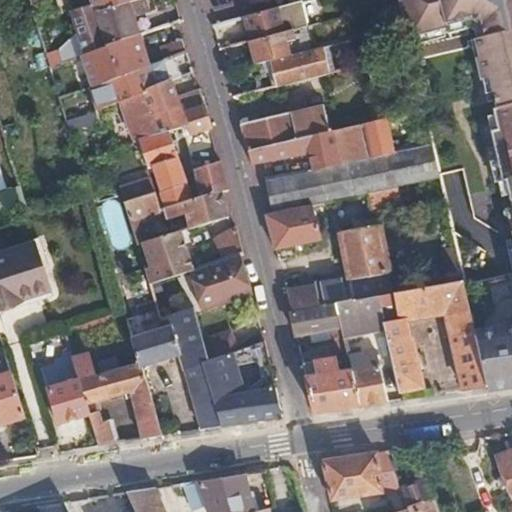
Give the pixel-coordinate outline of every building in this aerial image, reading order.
[(137,0),(88,0),(91,7),(70,13),(87,56),(109,47),(96,17),(137,0)] [(139,34),(134,19),(156,11),(151,0),(137,0),(96,17),(109,47),(139,34)] [(310,27),(303,0),(301,0),(246,16),(253,41),(300,29),(310,27)] [(511,0),(398,0),(399,4),(400,8),(434,0),(435,0),(446,37),(511,20),(511,0)] [(446,37),(435,0),(434,0),(400,8),(408,45),(446,37)] [(511,20),(446,37),(449,49),(450,56),(474,50),(481,80),(489,78),(497,108),(494,109),(499,129),(490,131),(502,180),(504,180),(511,212),(511,20)] [(290,55),(286,43),(303,38),(300,29),(253,41),(258,63),(268,60),(290,55)] [(94,90),(149,67),(141,42),(147,40),(144,33),(141,33),(139,34),(109,47),(87,56),(84,58),(94,90)] [(450,56),(449,49),(446,37),(408,45),(410,53),(413,65),(450,56)] [(329,74),(322,47),(290,55),(268,60),(276,86),(329,74)] [(413,65),(410,53),(366,64),(372,86),(415,75),(413,65)] [(180,79),(173,56),(149,67),(155,85),(170,80),(171,83),(180,79)] [(120,103),(171,83),(170,80),(155,85),(149,67),(94,90),(89,91),(96,112),(113,106),(120,103)] [(181,114),(205,106),(200,88),(198,91),(176,97),(171,83),(120,103),(136,147),(138,146),(138,143),(169,133),(185,128),(181,114)] [(361,124),(359,116),(364,115),(362,108),(357,109),(355,102),(323,110),(323,105),(291,112),(289,111),(260,118),(258,112),(243,116),(243,118),(239,123),(247,152),(361,124)] [(66,133),(87,128),(84,116),(63,121),(66,133)] [(393,151),(385,118),(361,124),(247,152),(251,163),(255,165),(307,152),(312,170),(393,151)] [(221,163),(209,120),(185,128),(187,135),(182,136),(192,171),(221,163)] [(194,203),(169,133),(138,143),(138,146),(142,157),(147,171),(153,170),(167,212),(194,203)] [(374,191),(438,177),(431,147),(430,143),(393,151),(312,170),(264,180),(272,212),(317,205),(373,193),(374,191)] [(147,171),(142,157),(130,161),(138,184),(150,181),(147,171)] [(221,194),(228,190),(221,163),(192,171),(201,200),(221,194)] [(228,217),(221,194),(201,200),(194,203),(167,212),(169,221),(186,215),(191,230),(228,217)] [(161,214),(154,195),(125,206),(139,248),(143,246),(155,242),(147,218),(161,214)] [(0,215),(25,208),(22,197),(0,203),(0,215)] [(325,236),(317,205),(272,212),(265,214),(274,249),(321,240),(321,237),(325,236)] [(191,230),(186,215),(169,221),(167,212),(161,214),(147,218),(155,242),(182,233),(191,230)] [(363,228),(379,224),(377,215),(362,219),(363,228)] [(388,275),(379,224),(363,228),(362,219),(361,217),(352,219),(354,230),(339,232),(348,279),(285,290),(291,311),(335,304),(371,298),(368,279),(388,275)] [(511,230),(491,235),(492,238),(494,248),(511,243),(511,230)] [(243,253),(238,231),(216,243),(224,260),(243,253)] [(194,269),(182,233),(155,242),(143,246),(151,271),(147,272),(150,284),(186,272),(194,269)] [(46,276),(36,244),(0,254),(0,308),(21,302),(22,299),(50,290),(46,276)] [(253,294),(246,267),(243,253),(224,260),(194,269),(186,272),(198,310),(253,294)] [(150,284),(147,272),(133,277),(136,288),(150,284)] [(475,335),(474,331),(462,283),(438,286),(444,315),(463,391),(487,387),(475,335)] [(444,315),(438,286),(398,293),(404,322),(444,315)] [(421,389),(410,338),(409,339),(404,322),(398,293),(389,295),(377,297),(383,324),(398,394),(421,389)] [(383,324),(377,297),(371,298),(335,304),(342,334),(365,328),(383,324)] [(342,334),(335,304),(291,311),(290,312),(295,336),(331,328),(333,336),(342,334)] [(201,338),(192,309),(167,316),(169,326),(131,338),(138,362),(140,366),(179,354),(184,370),(185,371),(203,431),(221,428),(203,361),(208,360),(201,338)] [(511,384),(511,325),(475,335),(487,387),(496,386),(511,384)] [(374,367),(365,328),(342,334),(342,336),(345,347),(350,370),(350,372),(374,367)] [(235,352),(229,330),(201,338),(208,360),(232,353),(235,352)] [(345,347),(342,336),(333,338),(336,350),(345,347)] [(21,401),(2,346),(0,346),(0,424),(25,416),(21,401)] [(282,418),(275,388),(243,394),(232,353),(208,360),(203,361),(221,428),(282,418)] [(140,366),(138,362),(119,368),(115,358),(99,363),(102,374),(95,375),(87,354),(72,358),(89,415),(95,434),(99,447),(119,445),(106,399),(128,393),(142,441),(162,438),(158,427),(153,409),(140,366)] [(89,415),(72,358),(70,356),(66,357),(67,363),(44,371),(60,423),(89,415)] [(358,406),(350,372),(350,370),(339,373),(334,357),(302,365),(313,413),(358,406)] [(387,402),(378,366),(374,367),(350,372),(358,406),(387,402)] [(170,436),(166,424),(158,427),(162,438),(170,436)] [(511,451),(498,458),(511,494),(511,451)] [(398,485),(385,452),(374,453),(381,490),(388,488),(398,485)] [(381,490),(374,453),(322,460),(330,501),(381,490)] [(257,511),(251,495),(253,494),(252,488),(246,489),(244,473),(242,473),(242,475),(186,484),(188,493),(193,491),(198,507),(206,506),(207,511),(257,511)] [(432,511),(431,507),(436,505),(429,488),(403,499),(407,509),(408,511),(432,511)] [(163,511),(153,489),(125,493),(133,511),(163,511)]
